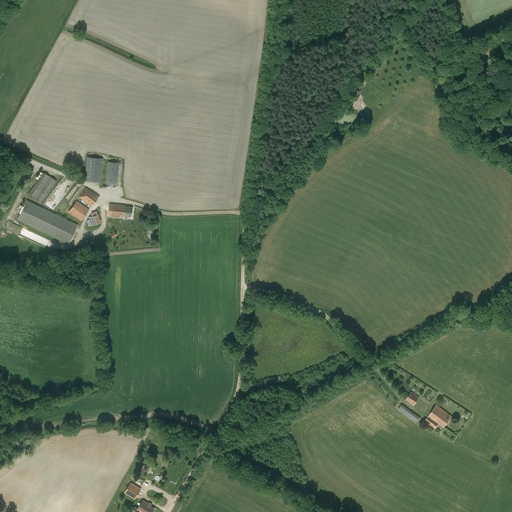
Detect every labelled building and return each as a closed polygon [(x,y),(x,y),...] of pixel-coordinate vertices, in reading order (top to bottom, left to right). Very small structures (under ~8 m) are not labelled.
[(102,163),(105,163),(105,161),(102,161),(102,159),(87,157),(84,181),(100,182),(102,163)] [(119,163),(107,162),(105,186),(117,186),(119,163)] [(42,172),(28,194),(42,203),(56,182),(42,172)] [(79,197),(91,206),(98,197),(86,188),(79,197)] [(68,212),(81,221),(89,210),(76,200),(68,212)] [(18,220),(25,223),(68,244),(76,228),(77,225),(27,201),(25,204),(18,220)] [(131,217),(131,207),(124,207),(125,205),(109,204),(108,215),(123,217),(123,216),(131,217)] [(90,217),(92,225),(100,223),(98,215),(90,217)] [(50,238),(11,225),(8,231),(19,235),(18,237),(47,247),(50,238)] [(411,392),(405,400),(413,406),(419,396),(411,392)] [(401,405),(397,410),(415,423),(419,417),(401,405)] [(451,417),(437,405),(424,421),(434,429),(439,423),(443,426),(451,417)] [(124,493),(135,499),(141,488),(131,482),(124,493)] [(151,505),(143,500),(138,509),(143,511),(152,511),(154,509),(150,506),(151,505)]
